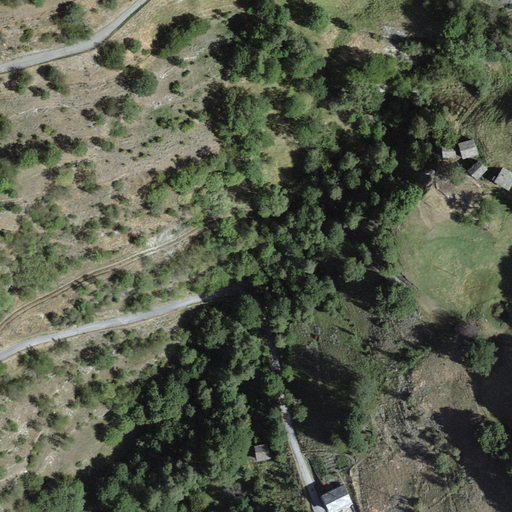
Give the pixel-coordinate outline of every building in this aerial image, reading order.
[(478,141),(466,144),(470,158),(482,155),(478,141)] [(461,146),(450,146),(450,158),(461,158),(461,146)] [(491,171),(483,163),(475,172),(484,179),(491,171)] [(511,172),(508,170),(501,184),(511,189),(511,172)] [(269,447),(257,448),(259,462),(271,460),(269,447)] [(345,488),(327,497),(333,511),(340,511),(354,506),(345,488)]
